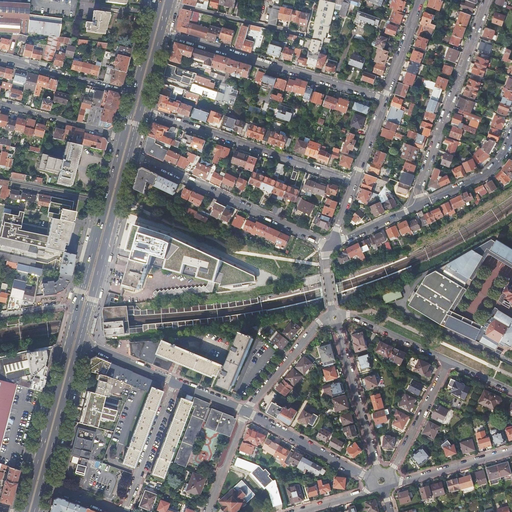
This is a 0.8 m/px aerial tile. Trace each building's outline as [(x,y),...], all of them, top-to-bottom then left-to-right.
[(184,0),(183,5),(207,10),(209,0),(184,0)] [(211,0),(210,8),(214,8),(214,7),(218,8),(219,0),(211,0)] [(236,1),(231,0),(220,0),(219,5),(234,8),(236,1)] [(340,10),(344,0),(342,0),(336,0),(336,3),(329,2),(329,0),(320,0),(314,30),(315,30),(314,36),(326,38),(327,33),(329,33),(334,9),(340,10)] [(345,16),(349,3),(348,2),(344,0),(340,10),(339,14),(345,16)] [(390,9),(395,10),(402,13),(406,2),(399,0),(393,0),(392,4),(390,9)] [(441,12),(444,2),(437,0),(430,0),(428,7),(441,12)] [(28,33),(29,15),(30,4),(21,3),(3,2),(0,1),(0,32),(3,32),(13,33),(19,33),(28,34),(28,33)] [(471,14),(475,5),(466,1),(465,4),(461,3),(459,7),(463,8),(462,11),(471,14)] [(281,8),(281,6),(274,4),(273,8),(273,9),(269,8),(268,14),(271,14),(269,24),(277,26),(278,19),(281,8)] [(293,11),(281,8),(278,19),(291,22),(293,11)] [(182,9),(179,21),(189,23),(192,12),(182,9)] [(399,25),(404,13),(402,13),(395,10),(391,22),(399,25)] [(106,24),(107,25),(107,21),(108,12),(93,11),(92,22),(87,22),(86,32),(105,34),(105,29),(106,24)] [(298,23),(301,12),(294,11),(292,20),(294,22),(298,23)] [(360,21),(377,27),(380,19),(358,11),(351,31),(356,33),(360,21)] [(435,16),(425,12),(421,24),(434,29),(435,29),(436,26),(431,24),(434,17),(435,18),(435,16)] [(466,28),(471,16),(461,12),(457,24),(466,28)] [(502,25),(505,15),(496,12),(493,22),(502,25)] [(299,24),(308,26),(310,15),(302,13),(299,24)] [(56,48),(59,37),(62,19),(29,15),(28,33),(36,34),(43,35),(41,44),(43,45),(41,52),(40,60),(45,62),(51,63),(54,50),(54,49),(54,48),(56,48)] [(179,31),(207,40),(210,29),(189,23),(179,21),(177,28),(179,31)] [(395,36),(399,25),(391,22),(390,25),(386,33),(395,36)] [(434,29),(421,24),(417,35),(422,36),(424,31),(432,34),(434,29)] [(462,39),(466,28),(457,24),(453,36),(461,39),(462,39)] [(257,33),(261,34),(262,28),(250,25),(249,27),(249,28),(249,29),(257,31),(257,33)] [(207,40),(216,42),(217,36),(220,37),(222,30),(210,26),(210,29),(207,40)] [(243,26),(236,48),(243,50),(245,41),(249,29),(249,28),(243,26)] [(495,31),(487,28),(482,39),(491,42),(493,38),(494,35),(495,31)] [(220,38),(232,42),(235,32),(223,29),(222,30),(220,37),(220,38)] [(458,47),(461,39),(453,36),(450,44),(458,47)] [(68,44),(69,38),(59,37),(56,48),(55,50),(57,50),(59,46),(60,42),(68,44)] [(296,49),(302,50),(305,38),(299,37),(296,49)] [(379,37),(376,47),(378,48),(379,48),(383,50),(387,39),(379,37)] [(428,40),(419,37),(416,46),(425,49),(428,40)] [(308,64),(316,67),(320,54),(324,42),(313,40),(305,38),(302,50),(300,56),(299,62),(307,66),(308,64)] [(1,39),(0,40),(0,41),(0,47),(3,49),(7,50),(10,41),(1,39)] [(491,42),(482,39),(478,52),(481,53),(488,56),(492,43),(491,42)] [(243,50),(252,53),(254,44),(251,43),(251,41),(250,41),(249,42),(245,41),(243,50)] [(31,58),(40,60),(41,52),(43,45),(41,44),(37,44),(36,51),(33,50),(31,57),(31,58)] [(194,49),(176,44),(172,61),(181,64),(183,55),(192,57),(194,49)] [(33,46),(26,45),(24,49),(23,55),(27,56),(31,57),(33,50),(33,46)] [(129,58),(132,49),(129,48),(127,48),(127,46),(124,45),(124,47),(119,46),(117,55),(118,55),(129,58)] [(268,54),(280,57),(282,48),(270,45),(268,54)] [(75,48),(67,46),(65,54),(64,55),(68,56),(72,57),(75,48)] [(292,61),(294,54),(295,51),(288,49),(288,48),(286,48),(284,54),(285,55),(284,59),(292,61)] [(387,55),(388,52),(383,50),(379,48),(378,53),(374,62),(382,65),(383,62),(385,62),(387,55)] [(455,63),(459,51),(449,48),(445,60),(455,63)] [(508,59),(511,50),(506,48),(502,60),(510,62),(510,60),(508,59)] [(216,55),(194,49),(192,57),(206,61),(205,65),(207,66),(212,67),(216,55)] [(111,53),(105,51),(101,66),(104,67),(107,58),(109,59),(111,53)] [(414,51),(411,60),(412,61),(420,64),(423,54),(419,53),(415,51),(414,51)] [(64,55),(65,54),(61,53),(61,52),(59,52),(58,55),(55,54),(53,64),(57,66),(61,67),(64,55)] [(489,56),(488,56),(481,53),(480,57),(478,56),(475,64),(485,68),(489,56)] [(320,54),(316,67),(322,68),(322,67),(323,65),(324,65),(327,56),(320,54)] [(360,69),(362,69),(363,67),(366,59),(352,54),(349,64),(358,68),(356,72),(359,73),(360,69)] [(128,61),(129,58),(118,55),(117,58),(115,58),(115,59),(113,65),(115,65),(114,69),(125,72),(128,61)] [(231,60),(216,55),(212,67),(227,72),(231,60)] [(74,70),(80,71),(82,62),(83,59),(79,57),(78,61),(76,61),(74,60),(73,60),(70,73),(73,74),(74,72),(74,70)] [(85,73),(89,74),(92,65),(87,64),(88,61),(86,61),(86,60),(83,59),(82,62),(80,71),(85,73)] [(252,66),(231,60),(227,72),(234,74),(233,76),(236,77),(237,75),(238,76),(238,78),(240,78),(241,76),(248,78),(252,66)] [(92,65),(89,74),(93,75),(97,76),(101,63),(96,61),(95,66),(93,65),(92,65)] [(409,67),(407,72),(416,76),(420,64),(412,61),(411,62),(408,62),(407,66),(409,67)] [(326,70),(336,73),(338,67),(331,65),(329,64),(330,63),(328,62),(326,70)] [(233,106),(239,91),(234,89),(235,87),(224,83),(209,78),(168,64),(164,77),(181,83),(193,87),(191,92),(200,95),(229,105),(233,106)] [(382,76),(385,67),(376,64),(373,72),(382,76)] [(441,74),(450,77),(453,68),(450,67),(450,66),(445,64),(441,74)] [(481,79),(485,68),(475,64),(471,75),(473,76),(481,79)] [(9,70),(6,69),(4,77),(11,79),(13,71),(9,70)] [(105,75),(103,82),(119,86),(122,84),(123,80),(125,72),(114,69),(113,74),(112,73),(111,75),(112,76),(112,78),(108,77),(105,75)] [(25,83),(27,74),(23,73),(19,72),(17,81),(25,83)] [(211,72),(209,78),(224,83),(225,77),(211,72)] [(262,83),(265,73),(258,72),(257,78),(260,79),(259,82),(262,83)] [(373,84),(376,76),(371,74),(364,72),(362,79),(373,84)] [(416,76),(407,72),(406,78),(404,77),(402,84),(409,86),(409,84),(412,86),(416,76)] [(276,77),(265,73),(262,83),(260,89),(271,92),(276,77)] [(25,83),(24,88),(23,91),(34,93),(36,86),(36,85),(38,76),(33,75),(27,74),(25,83)] [(46,88),(48,79),(48,78),(43,77),(38,75),(38,76),(36,85),(46,88)] [(445,90),(449,80),(438,76),(436,83),(435,87),(443,90),(445,90)] [(480,82),(481,79),(473,76),(472,79),(469,78),(467,86),(477,90),(478,89),(480,82)] [(55,91),(58,81),(53,80),(48,79),(46,88),(45,89),(55,91)] [(284,90),(285,90),(287,82),(278,79),(275,87),(283,90),(282,91),(284,91),(284,90)] [(299,93),(302,81),(296,79),(296,82),(293,92),(299,93)] [(436,83),(425,79),(422,86),(433,90),(435,87),(436,83)] [(293,92),(296,82),(290,80),(287,90),(293,92)] [(307,88),(308,83),(302,81),(299,93),(305,95),(307,88)] [(12,84),(2,82),(1,87),(9,89),(8,91),(7,91),(6,92),(4,99),(6,99),(8,100),(9,96),(11,89),(12,84)] [(193,87),(181,83),(180,88),(185,90),(191,92),(193,87)] [(402,84),(400,83),(396,95),(405,98),(409,86),(402,84)] [(178,101),(181,102),(183,97),(183,96),(174,93),(176,87),(170,85),(169,89),(168,88),(169,86),(162,84),(160,95),(175,100),(178,101)] [(469,99),(473,101),(477,90),(467,86),(464,94),(466,95),(465,98),(469,99)] [(443,90),(435,87),(433,90),(430,99),(438,102),(443,90)] [(506,90),(502,102),(510,105),(511,100),(509,99),(509,98),(511,99),(511,89),(504,87),(503,89),(506,90)] [(309,88),(307,88),(305,95),(303,100),(309,102),(309,101),(312,92),(312,91),(309,90),(309,88)] [(23,92),(11,89),(9,96),(15,98),(21,99),(23,92)] [(117,93),(106,90),(105,92),(107,93),(106,95),(108,95),(105,104),(101,103),(100,107),(102,108),(115,112),(117,106),(119,96),(117,93)] [(198,102),(200,95),(191,92),(185,90),(183,96),(183,97),(195,101),(198,102)] [(101,103),(104,93),(99,92),(95,91),(93,97),(93,98),(91,105),(100,107),(101,103)] [(63,104),(66,105),(69,96),(55,92),(53,101),(56,102),(63,104)] [(324,95),(312,92),(309,101),(321,105),(324,95)] [(284,98),(272,94),(271,99),(274,100),(283,103),(284,98)] [(171,111),(178,113),(181,103),(181,102),(178,101),(177,103),(174,102),(175,100),(160,95),(157,103),(159,106),(158,109),(167,112),(170,113),(171,111)] [(338,100),(327,96),(323,106),(331,109),(331,108),(335,110),(335,109),(338,100)] [(391,106),(400,109),(401,106),(404,100),(394,96),(391,106)] [(48,110),(50,111),(53,101),(49,100),(50,99),(49,97),(48,97),(47,98),(46,99),(43,98),(40,108),(48,110)] [(470,112),(474,101),(473,101),(469,99),(469,100),(461,97),(459,105),(462,106),(461,109),(470,112)] [(339,98),(338,100),(335,109),(346,113),(350,102),(339,98)] [(437,114),(441,103),(438,102),(430,99),(426,111),(437,114)] [(181,103),(178,113),(189,117),(192,107),(186,105),(187,103),(185,102),(184,104),(181,103)] [(365,114),(367,114),(370,107),(355,102),(353,109),(357,111),(365,114)] [(510,105),(501,102),(498,109),(497,112),(505,114),(507,111),(507,109),(508,110),(510,105)] [(409,110),(408,112),(412,114),(416,105),(411,103),(409,110)] [(291,113),(292,109),(279,104),(277,108),(278,110),(276,117),(287,121),(288,118),(291,119),(292,114),(291,113)] [(98,126),(101,114),(102,108),(100,107),(91,105),(90,109),(86,123),(92,124),(98,126)] [(398,125),(399,125),(404,111),(400,109),(391,106),(386,120),(388,121),(398,125)] [(79,121),(82,122),(85,110),(80,108),(77,120),(79,121)] [(111,125),(115,112),(102,108),(101,114),(98,126),(107,128),(111,125)] [(192,118),(207,123),(210,114),(195,109),(192,118)] [(452,121),(451,125),(453,125),(463,129),(475,133),(481,116),(474,114),(471,113),(470,112),(461,109),(460,109),(458,114),(455,113),(452,121)] [(219,123),(222,115),(212,111),(208,121),(213,123),(214,121),(219,123)] [(356,114),(355,114),(351,125),(361,129),(365,118),(363,117),(365,114),(357,111),(356,114)] [(437,114),(426,111),(424,116),(425,116),(423,122),(430,124),(431,122),(433,123),(434,120),(435,120),(437,114)] [(4,115),(0,114),(0,126),(5,127),(7,119),(8,116),(4,115)] [(491,126),(501,129),(504,120),(498,118),(499,117),(495,115),(491,126)] [(226,128),(234,131),(237,120),(225,116),(223,124),(227,125),(226,128)] [(23,132),(23,133),(33,136),(33,135),(33,134),(34,130),(33,130),(35,121),(31,120),(28,118),(25,127),(24,127),(23,132)] [(7,119),(5,127),(4,129),(13,131),(14,130),(16,121),(12,120),(7,119)] [(17,119),(16,121),(14,130),(23,132),(24,127),(26,121),(21,120),(17,119)] [(242,130),(245,131),(248,124),(237,120),(234,131),(241,133),(242,130)] [(395,132),(398,125),(388,121),(386,129),(395,132)] [(430,124),(423,122),(421,126),(419,134),(426,136),(428,137),(432,125),(430,124)] [(42,139),(43,137),(43,136),(44,133),(46,126),(41,125),(36,123),(34,130),(33,134),(33,135),(37,136),(37,137),(42,139)] [(171,145),(177,148),(180,142),(175,140),(175,141),(163,136),(164,132),(172,133),(174,132),(175,128),(173,127),(169,128),(160,125),(155,123),(151,125),(149,136),(171,145)] [(248,135),(255,138),(259,127),(248,124),(245,131),(249,132),(248,135)] [(64,131),(62,141),(64,141),(65,134),(73,135),(75,128),(70,126),(66,125),(64,131)] [(460,139),(463,129),(453,125),(450,135),(460,139)] [(255,138),(266,142),(269,131),(259,127),(255,138)] [(497,140),(500,132),(496,130),(497,129),(491,127),(488,137),(497,140)] [(53,138),(62,141),(64,131),(60,129),(56,128),(53,138)] [(75,128),(73,135),(72,137),(72,139),(75,140),(76,136),(77,133),(83,135),(84,133),(84,130),(80,129),(78,128),(75,128)] [(392,140),(395,132),(386,129),(383,128),(382,131),(383,131),(381,136),(392,140)] [(419,134),(410,130),(408,136),(414,139),(416,139),(415,144),(414,145),(423,148),(424,144),(426,138),(425,137),(426,136),(419,134)] [(266,142),(276,145),(280,135),(269,131),(266,142)] [(82,145),(105,151),(107,143),(105,140),(104,138),(84,133),(83,135),(82,137),(82,141),(80,145),(82,145)] [(346,143),(353,145),(355,141),(353,140),(355,135),(349,133),(346,143)] [(191,145),(194,137),(186,134),(183,142),(191,145)] [(284,148),(285,145),(287,138),(287,137),(286,137),(280,135),(276,145),(284,148)] [(165,159),(169,150),(171,145),(149,136),(145,150),(147,154),(164,162),(165,159)] [(203,150),(206,141),(194,137),(191,145),(191,146),(203,150)] [(454,152),(459,141),(447,137),(445,141),(450,143),(447,150),(454,152)] [(2,138),(2,139),(0,145),(2,145),(5,145),(8,146),(10,146),(11,141),(3,139),(4,138),(2,138)] [(484,150),(486,152),(489,154),(496,141),(488,138),(486,141),(484,140),(480,147),(481,148),(484,150)] [(295,150),(306,154),(310,141),(306,140),(305,142),(298,140),(295,150)] [(314,156),(318,157),(321,147),(322,145),(310,141),(306,154),(314,157),(314,156)] [(58,174),(56,181),(72,184),(75,170),(76,165),(76,163),(82,145),(80,145),(77,144),(71,143),(66,142),(62,158),(62,159),(42,154),(39,165),(38,169),(58,174)] [(352,150),(353,145),(346,143),(343,152),(348,154),(349,149),(352,150)] [(213,162),(218,164),(220,157),(223,149),(224,147),(216,144),(214,149),(216,150),(216,152),(213,162)] [(418,148),(406,144),(401,158),(407,160),(413,162),(418,148)] [(318,157),(317,158),(328,162),(330,157),(331,154),(325,152),(326,148),(321,147),(318,157)] [(223,149),(220,157),(227,159),(230,149),(225,148),(225,150),(223,149)] [(486,152),(484,155),(482,153),(484,150),(481,148),(475,153),(482,160),(482,161),(489,154),(486,152)] [(176,165),(180,155),(169,150),(165,159),(176,165)] [(231,163),(246,168),(250,156),(235,151),(231,163)] [(386,153),(378,151),(377,152),(375,158),(374,162),(382,165),(383,162),(386,153)] [(453,155),(446,152),(442,163),(449,165),(453,155)] [(475,153),(472,156),(478,163),(482,160),(475,153)] [(194,164),(197,156),(192,154),(189,161),(181,157),(178,165),(185,169),(187,165),(188,165),(190,162),(194,164)] [(350,168),(354,159),(343,155),(340,165),(350,168)] [(254,172),(255,167),(257,162),(258,159),(250,156),(246,168),(245,169),(254,172)] [(476,167),(472,158),(463,163),(467,171),(476,167)] [(403,171),(413,175),(416,166),(413,165),(414,164),(412,163),(413,162),(407,160),(403,171)] [(511,160),(510,160),(502,171),(511,179),(511,160)] [(378,175),(381,165),(373,162),(369,171),(378,175)] [(211,169),(198,163),(197,165),(193,172),(206,179),(211,169)] [(278,177),(279,174),(282,165),(278,163),(274,175),(278,177)] [(461,176),(466,174),(461,165),(452,169),(456,177),(460,175),(461,176)] [(251,178),(263,182),(265,177),(258,174),(259,170),(255,167),(254,172),(251,178)] [(436,167),(432,178),(438,180),(442,176),(440,175),(441,173),(442,170),(436,167)] [(140,170),(135,189),(145,194),(147,184),(148,184),(154,186),(159,176),(149,171),(143,169),(140,170)] [(410,186),(414,175),(413,175),(403,171),(401,170),(401,172),(404,173),(400,183),(410,186)] [(509,181),(511,179),(502,171),(496,176),(499,180),(501,179),(505,184),(508,180),(509,181)] [(219,174),(214,172),(210,180),(220,185),(222,182),(224,178),(219,176),(219,174)] [(233,187),(237,178),(226,173),(226,174),(224,178),(222,182),(233,187)] [(376,178),(367,174),(362,189),(371,192),(376,178)] [(438,180),(441,186),(451,181),(447,174),(443,176),(443,177),(442,176),(438,180)] [(241,175),(236,185),(240,187),(239,188),(243,190),(247,181),(242,179),(244,176),(241,175)] [(159,176),(154,186),(173,195),(178,185),(159,176)] [(263,182),(274,187),(276,182),(265,177),(263,182)] [(250,184),(261,188),(263,182),(251,178),(247,186),(249,187),(250,184)] [(436,188),(441,186),(438,180),(432,178),(429,185),(433,186),(434,186),(435,186),(436,188)] [(9,181),(0,179),(0,188),(1,188),(1,187),(2,187),(0,197),(6,198),(6,197),(7,189),(8,188),(9,181)] [(312,192),(313,192),(316,183),(308,180),(303,189),(307,191),(312,192)] [(497,188),(492,181),(485,185),(490,193),(497,188)] [(272,192),(274,187),(263,182),(261,188),(272,192)] [(286,192),(288,186),(284,185),(276,182),(274,187),(286,192)] [(313,192),(324,196),(328,187),(316,183),(313,192)] [(407,194),(410,186),(400,183),(397,192),(401,194),(402,192),(407,194)] [(324,196),(324,197),(328,199),(329,199),(331,194),(336,195),(337,193),(339,189),(339,187),(333,185),(333,187),(328,185),(328,187),(324,196)] [(298,197),(300,191),(288,186),(286,192),(298,197)] [(284,197),(286,192),(274,187),(272,192),(278,195),(277,199),(282,200),(284,197)] [(188,200),(192,191),(185,188),(182,197),(188,200)] [(371,192),(362,189),(358,198),(363,200),(362,203),(364,203),(364,202),(368,204),(372,192),(371,192)] [(21,192),(19,191),(11,190),(9,198),(17,199),(18,199),(20,199),(21,192)] [(204,197),(193,192),(189,200),(194,203),(198,205),(197,206),(200,207),(204,197)] [(295,202),(298,197),(286,192),(284,197),(295,202)] [(21,199),(35,202),(36,197),(36,195),(22,193),(21,199)] [(381,204),(385,211),(396,206),(390,193),(386,195),(388,201),(385,202),(381,204)] [(465,204),(468,209),(469,208),(469,206),(471,205),(469,201),(474,199),(471,193),(468,195),(467,193),(461,195),(465,204)] [(38,204),(49,206),(51,196),(46,196),(38,194),(37,194),(36,195),(36,197),(39,198),(38,204)] [(465,204),(461,195),(450,201),(454,209),(465,204)] [(78,202),(51,196),(49,206),(47,215),(46,221),(44,229),(13,223),(15,214),(10,213),(4,212),(0,230),(0,237),(40,247),(63,252),(68,254),(75,226),(73,225),(74,221),(75,219),(78,202)] [(265,209),(269,199),(265,197),(260,207),(265,209)] [(310,215),(315,203),(309,201),(304,199),(303,200),(299,209),(310,215)] [(328,199),(325,206),(335,210),(338,202),(329,199),(328,199)] [(452,213),(455,211),(454,209),(450,201),(441,205),(442,206),(441,207),(443,212),(442,213),(443,215),(445,214),(445,213),(449,212),(449,213),(451,212),(452,213)] [(213,208),(210,214),(219,218),(221,214),(222,215),(225,209),(226,207),(222,205),(221,207),(219,206),(220,204),(215,202),(213,208)] [(375,216),(385,211),(381,204),(381,202),(371,207),(375,216)] [(335,210),(325,206),(323,214),(332,217),(335,210)] [(186,207),(183,212),(194,217),(196,212),(186,207)] [(366,209),(361,207),(350,218),(356,224),(358,221),(359,222),(365,216),(363,214),(367,211),(366,209)] [(436,220),(444,217),(443,215),(442,213),(440,208),(437,209),(436,208),(431,210),(432,212),(436,220)] [(225,209),(222,215),(221,219),(228,222),(231,214),(228,213),(229,211),(225,209)] [(201,215),(197,213),(195,218),(206,223),(210,215),(203,211),(201,215)] [(423,226),(428,224),(424,215),(422,211),(417,213),(423,226)] [(323,214),(318,212),(313,223),(328,229),(332,219),(323,216),(323,214)] [(428,224),(436,221),(436,220),(432,212),(424,215),(428,224)] [(245,219),(236,215),(232,224),(241,229),(241,228),(245,219)] [(251,233),(256,224),(248,220),(245,219),(241,228),(251,233)] [(408,223),(414,235),(416,234),(416,233),(415,231),(418,230),(420,229),(416,220),(408,223)] [(256,233),(264,237),(268,227),(257,221),(256,224),(251,233),(251,234),(255,235),(256,233)] [(411,231),(406,221),(398,225),(403,234),(411,231)] [(134,253),(132,260),(148,264),(151,265),(153,256),(167,259),(165,269),(183,274),(186,265),(200,269),(197,278),(209,281),(215,283),(221,284),(220,287),(256,282),(255,276),(170,236),(134,225),(127,251),(134,253)] [(395,238),(400,236),(396,226),(386,230),(390,239),(395,237),(395,238)] [(271,243),(274,245),(276,242),(280,232),(268,227),(264,237),(272,241),(271,243)] [(289,236),(280,232),(276,242),(274,245),(274,246),(280,248),(282,245),(285,246),(289,236)] [(373,237),(377,247),(382,244),(381,243),(380,241),(385,239),(382,232),(373,237)] [(60,273),(71,275),(75,258),(75,256),(68,254),(63,252),(62,258),(60,258),(60,260),(56,259),(48,263),(48,264),(36,261),(38,255),(44,256),(45,252),(39,250),(40,247),(0,237),(0,259),(7,261),(18,263),(30,266),(37,268),(42,269),(60,273)] [(377,250),(379,249),(377,247),(373,237),(360,243),(362,247),(361,248),(363,252),(369,249),(368,247),(369,246),(368,244),(369,244),(371,243),(372,246),(374,245),(377,250)] [(448,314),(487,248),(488,249),(493,241),(491,240),(462,257),(426,276),(416,293),(412,300),(409,305),(441,324),(496,350),(500,344),(504,346),(506,344),(511,347),(511,345),(511,317),(499,310),(486,332),(448,314)] [(511,252),(493,241),(488,249),(490,250),(511,263),(511,252)] [(346,249),(347,250),(350,257),(360,253),(361,255),(359,256),(361,260),(362,260),(363,261),(367,260),(363,252),(361,248),(359,243),(346,249)] [(344,263),(346,267),(353,265),(350,257),(347,250),(343,252),(344,254),(338,257),(341,264),(344,263)] [(132,260),(130,260),(127,270),(122,289),(134,292),(135,287),(141,289),(148,264),(132,260)] [(37,268),(30,266),(29,270),(28,273),(41,275),(42,269),(37,268)] [(70,279),(71,275),(60,273),(58,280),(56,282),(42,283),(43,295),(53,294),(59,292),(63,288),(67,285),(70,279)] [(14,281),(10,296),(16,298),(22,299),(25,289),(26,284),(14,281)] [(215,283),(209,281),(208,284),(205,287),(204,285),(201,287),(200,286),(198,288),(196,286),(193,288),(192,286),(190,288),(188,287),(186,289),(184,287),(181,289),(180,288),(178,290),(176,288),(174,290),(172,288),(170,291),(168,289),(166,291),(164,290),(162,292),(160,290),(158,292),(156,290),(154,293),(149,293),(146,299),(213,292),(215,283)] [(511,287),(511,288),(508,286),(499,302),(503,304),(506,298),(511,301),(511,287)] [(398,287),(381,294),(385,304),(402,297),(398,287)] [(32,291),(25,289),(22,299),(27,300),(33,301),(35,291),(33,291),(34,290),(32,290),(32,291)] [(111,297),(107,296),(103,311),(104,315),(105,336),(125,334),(130,333),(129,329),(128,315),(127,306),(109,307),(111,297)] [(135,306),(127,306),(128,315),(133,315),(134,317),(160,315),(191,313),(216,310),(241,307),(258,304),(257,297),(239,300),(215,303),(190,306),(160,308),(139,310),(135,306)] [(142,329),(129,329),(130,333),(143,332),(148,330),(162,329),(187,327),(210,324),(234,321),(252,318),(254,318),(267,316),(266,311),(252,313),(233,316),(210,319),(186,321),(162,324),(142,325),(142,329)] [(299,329),(294,325),(291,323),(283,333),(291,339),(299,329)] [(269,325),(268,324),(267,324),(251,328),(260,335),(269,325)] [(278,333),(277,331),(270,340),(272,341),(278,333)] [(219,378),(223,379),(219,386),(232,392),(254,340),(255,336),(252,335),(251,337),(242,333),(228,366),(224,366),(219,378)] [(282,350),(289,342),(278,333),(272,341),(282,350)] [(355,343),(354,344),(357,352),(367,349),(363,333),(353,336),(355,341),(355,343)] [(170,367),(169,367),(170,366),(172,360),(178,362),(213,377),(214,376),(218,377),(219,378),(224,366),(223,365),(197,355),(196,355),(183,349),(176,346),(177,345),(175,344),(175,346),(162,341),(152,341),(152,340),(151,340),(151,341),(131,342),(131,350),(131,356),(168,371),(170,367)] [(393,348),(381,342),(376,352),(388,357),(393,348)] [(324,367),(336,363),(331,345),(319,348),(324,367)] [(395,349),(389,361),(400,366),(405,356),(402,355),(403,352),(395,349)] [(0,366),(28,360),(30,367),(0,374),(0,379),(16,384),(18,384),(41,390),(44,379),(48,363),(50,356),(47,356),(46,350),(27,353),(16,355),(0,359),(0,366)] [(369,354),(358,357),(362,370),(372,367),(369,358),(370,358),(369,354)] [(427,371),(428,369),(430,365),(412,356),(408,365),(415,368),(414,371),(429,377),(431,374),(431,373),(427,371)] [(105,375),(110,363),(96,357),(90,360),(88,371),(100,374),(105,375)] [(313,364),(305,357),(304,357),(296,367),(304,374),(308,369),(313,364)] [(0,366),(0,374),(30,367),(28,360),(0,366)] [(161,384),(110,363),(105,375),(112,378),(132,386),(138,388),(149,392),(151,387),(158,390),(161,384)] [(335,379),(339,377),(337,370),(336,366),(325,369),(327,376),(324,377),(325,383),(335,380),(335,379)] [(302,376),(294,369),(286,378),(294,386),(302,376)] [(112,378),(105,375),(100,374),(94,393),(98,394),(106,396),(107,397),(112,378)] [(368,378),(366,379),(368,388),(378,386),(375,376),(368,377),(368,378)] [(0,451),(5,432),(18,384),(16,384),(0,379),(0,451)] [(460,396),(465,399),(470,388),(466,386),(464,383),(460,383),(452,379),(449,386),(453,388),(451,392),(460,396)] [(292,387),(284,380),(277,388),(285,396),(292,387)] [(343,389),(341,381),(330,384),(323,386),(327,397),(343,393),(342,390),(343,389)] [(423,386),(413,381),(409,390),(419,395),(423,386)] [(151,387),(149,392),(128,448),(126,447),(126,449),(127,449),(122,463),(134,468),(137,460),(143,443),(152,419),(159,401),(163,391),(158,390),(151,387)] [(98,394),(94,393),(87,391),(82,408),(79,422),(97,427),(100,418),(113,421),(115,417),(117,411),(103,407),(106,396),(98,394)] [(489,407),(495,410),(498,404),(501,403),(502,401),(501,398),(485,391),(479,403),(489,407)] [(380,394),(372,396),(376,410),(384,408),(380,394)] [(416,399),(406,394),(399,407),(409,412),(412,407),(414,408),(415,405),(414,404),(416,399)] [(349,408),(345,395),(332,399),(335,409),(343,407),(344,409),(349,408)] [(194,397),(191,406),(195,407),(174,462),(186,467),(205,418),(209,407),(210,403),(194,397)] [(170,460),(191,406),(190,406),(192,402),(191,402),(185,399),(181,398),(178,405),(171,422),(165,440),(156,463),(152,474),(163,478),(170,462),(171,462),(172,461),(170,460)] [(287,402),(285,400),(281,407),(277,405),(278,404),(276,403),(276,404),(273,402),(267,413),(278,419),(286,403),(287,402)] [(286,403),(278,419),(282,421),(282,420),(290,424),(298,411),(291,408),(289,411),(288,410),(290,405),(286,403)] [(439,418),(444,420),(449,411),(439,405),(432,418),(438,420),(439,418)] [(231,434),(237,418),(233,417),(234,416),(213,407),(213,408),(209,407),(205,418),(209,420),(206,425),(231,434)] [(377,424),(382,423),(388,421),(386,415),(389,414),(388,410),(388,409),(374,413),(377,424)] [(299,419),(308,425),(309,423),(313,426),(318,416),(314,414),(313,415),(304,411),(299,419)] [(409,417),(398,411),(395,415),(397,416),(393,424),(395,425),(393,427),(401,431),(403,429),(409,417)] [(353,423),(350,413),(341,416),(344,425),(353,423)] [(440,427),(429,422),(423,433),(434,439),(438,431),(439,431),(438,430),(440,427)] [(324,425),(317,436),(327,442),(331,434),(325,430),(327,427),(324,425)] [(357,436),(354,425),(343,428),(344,433),(347,432),(349,438),(357,436)] [(89,452),(94,433),(80,429),(78,430),(72,454),(79,456),(79,457),(82,458),(80,465),(77,464),(75,472),(83,475),(86,467),(83,466),(85,459),(89,460),(91,452),(89,452)] [(244,441),(258,446),(259,442),(262,443),(265,436),(262,435),(262,433),(260,432),(259,434),(257,433),(257,431),(248,430),(244,441)] [(492,445),(489,436),(486,437),(485,431),(476,433),(481,449),(492,445)] [(502,432),(492,435),(495,445),(505,442),(502,432)] [(395,438),(387,436),(387,437),(384,437),(383,448),(394,448),(395,438)] [(344,443),(333,437),(329,444),(340,451),(344,443)] [(268,439),(262,448),(267,451),(274,456),(279,446),(268,439)] [(447,439),(442,444),(442,445),(441,446),(444,448),(445,448),(447,456),(456,453),(454,445),(451,446),(450,443),(447,439)] [(472,439),(461,443),(464,454),(475,450),(472,439)] [(251,455),(254,446),(244,442),(240,453),(245,455),(246,453),(251,455)] [(362,451),(355,442),(347,449),(350,454),(353,458),(359,454),(362,451)] [(274,456),(281,460),(284,462),(290,452),(279,446),(274,456)] [(411,457),(412,458),(417,463),(419,466),(431,456),(423,447),(411,457)] [(283,464),(282,466),(284,467),(289,461),(298,466),(301,459),(303,460),(305,457),(291,449),(290,452),(284,462),(283,464)] [(238,458),(235,466),(250,471),(251,473),(260,483),(260,484),(270,492),(273,507),(282,504),(275,480),(273,481),(268,476),(270,474),(265,469),(263,471),(259,466),(238,458)] [(313,462),(307,472),(312,474),(313,472),(318,475),(323,468),(313,462)] [(508,462),(497,465),(501,477),(505,476),(511,474),(508,462)] [(17,479),(20,470),(1,464),(1,466),(6,468),(9,469),(8,474),(5,473),(4,475),(7,476),(6,480),(5,480),(3,487),(2,487),(1,489),(3,490),(0,499),(0,500),(11,504),(12,497),(17,479)] [(501,477),(497,465),(485,468),(490,485),(498,483),(497,481),(501,479),(501,477)] [(213,477),(215,471),(208,469),(206,475),(213,477)] [(488,482),(484,470),(475,473),(479,485),(488,482)] [(199,496),(206,477),(193,472),(189,484),(186,483),(182,492),(186,493),(187,491),(199,496)] [(458,479),(461,489),(474,485),(471,475),(458,479)] [(345,487),(346,479),(336,477),(334,487),(344,488),(345,487)] [(458,479),(458,478),(447,481),(450,492),(461,489),(458,479)] [(221,497),(218,500),(222,506),(220,508),(221,508),(223,511),(224,511),(237,511),(243,507),(244,507),(247,505),(246,504),(255,495),(242,481),(233,489),(231,488),(229,491),(229,492),(223,498),(221,497)] [(442,482),(431,485),(434,496),(445,493),(442,482)] [(329,484),(319,487),(321,494),(331,491),(329,484)] [(318,496),(316,485),(315,485),(315,487),(307,489),(309,497),(313,496),(313,497),(318,496)] [(303,500),(299,486),(287,489),(291,503),(303,500)] [(429,486),(420,488),(424,499),(432,497),(429,486)] [(141,495),(143,496),(141,501),(139,506),(146,508),(146,510),(150,511),(153,506),(156,495),(145,490),(143,495),(141,495)] [(408,491),(398,493),(402,504),(411,501),(408,491)] [(65,511),(84,511),(86,508),(59,497),(53,501),(49,511),(61,511),(62,511),(65,511)] [(163,511),(165,511),(169,503),(160,500),(157,509),(163,511)] [(379,511),(375,500),(366,503),(367,507),(366,510),(368,511),(379,511)]
